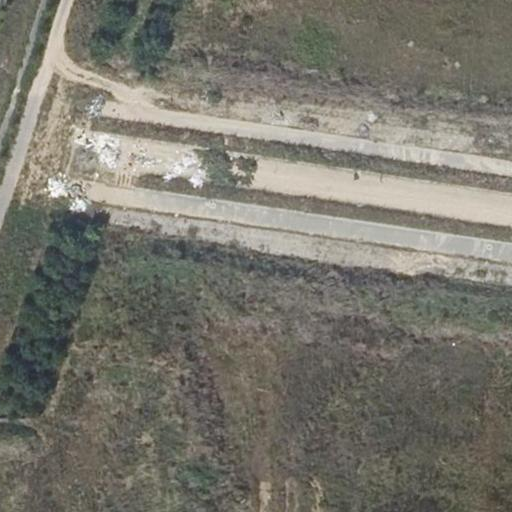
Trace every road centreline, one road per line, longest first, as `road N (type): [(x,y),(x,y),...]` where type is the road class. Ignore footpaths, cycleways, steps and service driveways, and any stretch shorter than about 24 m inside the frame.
road 1 (residential): [(511,170),(0,93)]
road 2 (residential): [(0,179),(511,253)]
